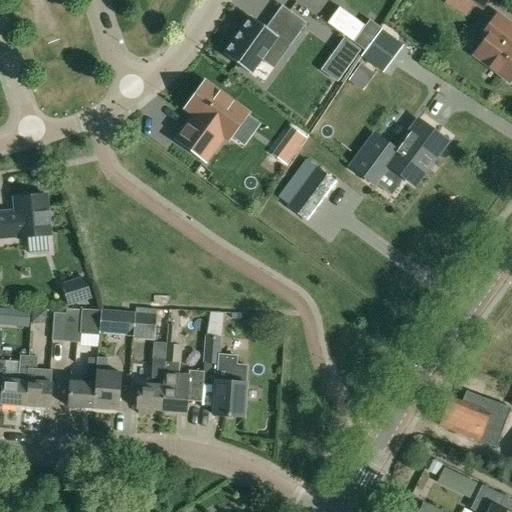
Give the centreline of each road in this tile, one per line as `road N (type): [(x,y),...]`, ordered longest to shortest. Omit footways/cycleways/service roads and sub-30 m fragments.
road 1 (residential): [(336,510),(249,466),(191,451),(0,438)]
road 2 (secondary): [(336,510),(511,251)]
road 3 (residential): [(129,100),(168,67),(211,0)]
